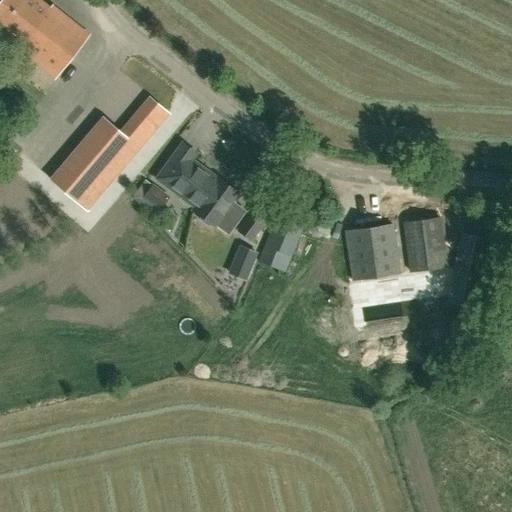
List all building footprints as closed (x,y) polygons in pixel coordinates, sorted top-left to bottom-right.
[(8,41),(54,77),(87,35),(52,7),(50,9),(38,0),(2,0),(0,3),(0,30),(10,38),(8,41)] [(139,148),(121,132),(105,119),(53,182),(86,210),(139,148)] [(199,188),(209,173),(190,159),(183,169),(171,160),(157,179),(181,196),(180,200),(189,207),(193,205),(196,207),(206,193),(199,188)] [(216,179),(209,173),(199,188),(206,193),(196,207),(194,211),(201,216),(200,220),(209,227),(213,225),(216,227),(216,226),(227,234),(245,210),(233,201),(239,192),(217,178),(216,179)] [(155,215),(168,197),(152,185),(139,203),(155,215)] [(251,240),(269,216),(256,207),(238,231),(251,240)] [(278,210),(257,261),(285,274),(292,257),(307,221),(278,210)] [(410,272),(446,267),(439,219),(403,224),(410,272)] [(398,274),(399,274),(392,225),(346,231),(353,280),(398,273),(398,274)] [(475,309),(490,239),(461,233),(446,303),(475,309)] [(247,279),(258,252),(240,244),(229,272),(247,279)] [(511,323),(490,353),(511,367),(511,323)]
